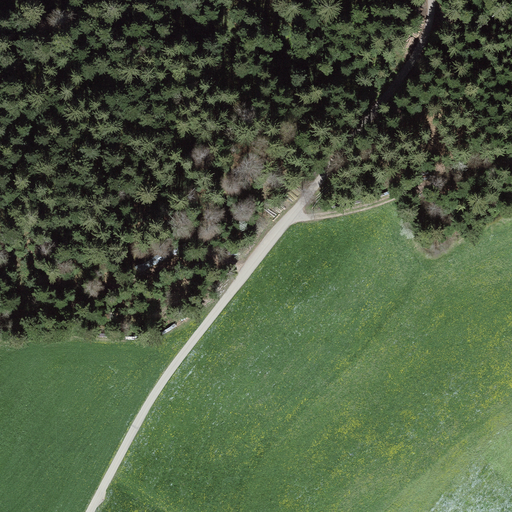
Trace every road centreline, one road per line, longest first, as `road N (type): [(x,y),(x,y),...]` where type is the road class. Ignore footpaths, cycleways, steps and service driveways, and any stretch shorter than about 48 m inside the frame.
road 1 (unclassified): [(90,511),(180,356),(415,61),(431,0)]
road 2 (track): [(0,318),(79,300),(189,259),(247,268)]
road 3 (track): [(95,0),(0,77)]
